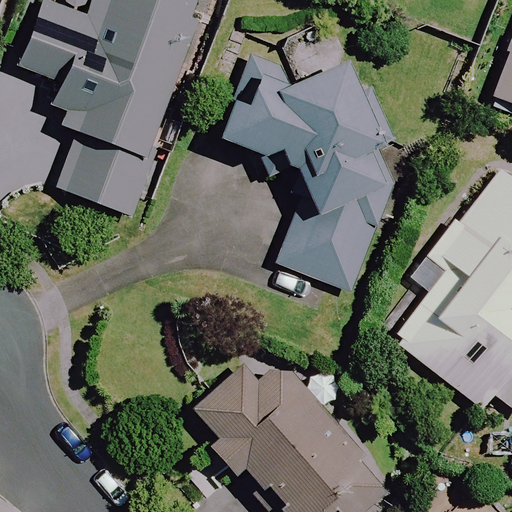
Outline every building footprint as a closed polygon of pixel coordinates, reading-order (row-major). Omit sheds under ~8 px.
[(199,0),(89,0),(84,17),(37,2),(15,69),(65,85),(52,127),(74,134),(56,192),(131,216),(199,0)] [(511,42),(490,97),(511,105),(511,42)] [(217,138),(263,155),(271,177),(290,169),(303,190),(274,269),(351,298),(387,202),(397,198),(384,159),(374,162),(369,146),(388,141),(372,83),(353,88),(343,58),(287,84),(287,63),(250,50),(217,138)] [(511,183),(496,171),(428,260),(444,272),(390,342),(479,410),(491,395),(511,411),(511,183)] [(358,511),(386,489),(270,347),(187,415),(266,511),(279,511),(281,510),(282,511),(358,511)]
